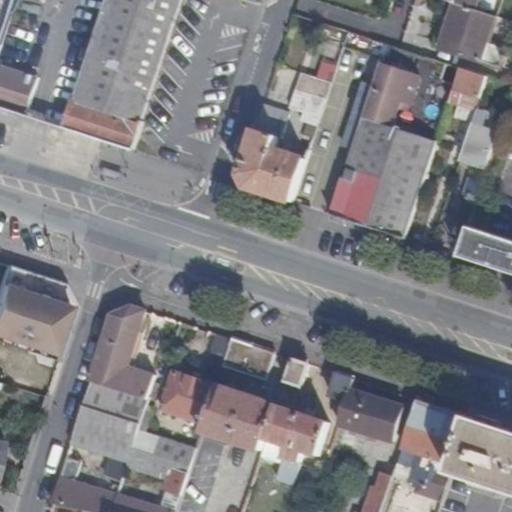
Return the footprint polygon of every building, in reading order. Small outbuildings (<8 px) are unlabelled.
[(105,0),(60,127),(134,151),(183,0),(105,0)] [(443,0),(459,5),(444,49),(503,70),(509,52),(489,46),(498,19),(478,12),(482,0),(443,0)] [(333,217),(409,241),(440,143),(394,128),(400,110),(402,102),(414,105),(422,78),(382,66),(333,217)] [(0,80),(0,108),(30,118),(42,80),(5,67),(0,80)] [(484,100),(490,79),(464,71),(454,101),(462,104),(466,94),(484,100)] [(305,140),(315,144),(334,85),(304,75),(293,110),(305,115),(303,123),(311,126),(305,140)] [(484,100),(466,94),(462,104),(480,110),(481,107),(484,100)] [(236,188),(289,204),(303,157),(277,149),(290,111),(254,102),(230,173),(236,188)] [(402,102),(400,110),(412,113),(414,105),(402,102)] [(507,117),(481,107),(480,110),(475,125),(502,134),(507,117)] [(464,159),(491,167),(502,134),(475,125),(464,159)] [(485,186),(471,182),(466,196),(480,201),(485,186)] [(511,242),(463,227),(454,256),(511,275),(511,242)] [(65,288),(8,270),(0,295),(0,337),(59,358),(78,306),(69,302),(65,288)] [(131,368),(148,313),(136,309),(116,317),(86,408),(143,427),(149,408),(151,401),(156,385),(159,378),(131,368)] [(235,342),(219,336),(211,364),(226,369),(235,342)] [(235,342),(226,369),(270,383),(278,356),(235,342)] [(312,367),(295,362),(288,384),(304,390),(312,367)] [(207,426),(220,389),(177,374),(166,412),(207,426)] [(357,382),(339,377),(333,398),(350,404),(355,389),(357,382)] [(164,387),(156,385),(151,401),(158,403),(164,387)] [(268,405),(220,389),(207,426),(205,435),(254,451),(268,405)] [(355,389),(350,404),(343,427),(392,444),(404,405),(355,389)] [(455,414),(413,400),(396,459),(415,466),(410,483),(428,489),(424,502),(432,505),(434,500),(444,502),(439,470),(455,414)] [(280,409),(268,405),(254,451),(265,455),(270,441),(280,409)] [(143,427),(86,408),(73,446),(131,465),(143,427)] [(149,408),(143,427),(131,465),(130,469),(170,483),(167,492),(169,493),(184,498),(199,451),(148,435),(156,410),(149,408)] [(333,426),(280,409),(270,441),(290,449),(285,466),(283,471),(300,476),(303,465),(305,465),(309,455),(322,459),(333,426)] [(511,430),(455,414),(439,470),(511,495),(511,430)] [(270,441),(265,455),(264,459),(285,466),(290,449),(270,441)] [(106,473),(122,478),(126,464),(110,459),(106,473)] [(84,465),(69,460),(55,504),(90,511),(115,511),(120,497),(122,490),(115,488),(113,495),(77,484),(84,465)] [(386,511),(395,485),(399,473),(386,469),(379,491),(375,490),(368,511),(386,511)] [(404,474),(399,473),(395,485),(400,487),(404,474)] [(179,511),(184,498),(169,493),(164,511),(168,511),(179,511)] [(120,497),(115,511),(168,511),(164,511),(120,497)]
